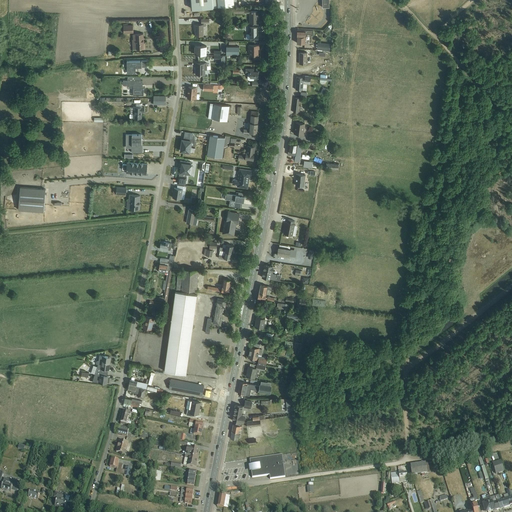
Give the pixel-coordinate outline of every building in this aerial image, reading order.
[(191,0),(192,9),(233,6),(232,0),(191,0)] [(250,23),(258,23),(257,11),(250,11),(249,10),(244,10),(244,7),(234,7),(234,13),(249,13),(250,23)] [(194,24),(194,30),(195,30),(195,36),(203,36),(203,24),(194,24)] [(250,27),(250,34),(246,34),(246,39),(258,39),(258,27),(250,27)] [(297,36),(297,43),(305,43),(305,33),(312,34),(313,31),(305,30),(305,31),(297,31),(297,36)] [(133,34),(133,39),(132,40),(132,49),(145,48),(145,43),(144,43),(143,33),(133,34)] [(249,51),(249,55),(258,55),(258,49),(259,49),(259,44),(248,44),(248,51),(249,51)] [(207,45),(195,45),(195,54),(206,55),(207,45)] [(228,46),(226,46),(226,54),(239,54),(239,46),(235,46),(228,46)] [(134,61),(129,61),(129,74),(135,74),(135,73),(135,70),(135,67),(142,67),(147,67),(147,64),(147,61),(134,61)] [(204,75),(205,70),(207,70),(207,63),(196,63),(195,67),(196,67),(196,75),(204,75)] [(254,80),(254,77),(258,77),(258,71),(254,71),(254,69),(246,68),(246,72),(247,72),(247,78),(248,79),(248,80),(249,80),(254,80)] [(327,77),(327,74),(321,73),(321,81),(330,81),(331,78),(327,77)] [(303,90),(303,81),(310,81),(311,76),(305,76),(305,77),(296,77),(295,89),(303,90)] [(123,80),(123,83),(123,85),(127,85),(128,85),(133,85),(133,86),(133,87),(133,88),(133,91),(133,92),(133,95),(139,95),(144,95),(144,91),(144,88),(142,88),(142,86),(142,85),(143,85),(143,83),(143,80),(141,80),(139,80),(135,80),(132,80),(130,80),(129,80),(128,80),(127,80),(123,80)] [(189,99),(190,99),(190,98),(196,99),(199,99),(199,95),(198,94),(197,93),(195,93),(196,87),(188,87),(187,98),(189,98),(189,99)] [(295,98),(293,112),(299,113),(300,110),(301,109),(301,106),(301,103),(302,103),(303,99),(295,98)] [(227,121),(229,106),(214,104),(212,119),(227,121)] [(130,114),(129,115),(129,117),(130,118),(131,118),(133,118),(142,119),(142,112),(144,112),(144,107),(142,107),(133,107),(133,114),(131,114),(130,114)] [(257,133),(259,112),(251,111),(250,129),(244,129),(243,133),(250,134),(250,132),(257,133)] [(304,124),(294,122),(293,134),(302,135),(304,124)] [(141,152),(141,134),(132,134),(132,135),(128,134),(128,135),(128,147),(132,147),(131,148),(131,152),(141,152)] [(181,143),(180,151),(183,151),(188,152),(189,152),(190,147),(195,148),(196,140),(194,140),(195,137),(185,135),(185,136),(184,140),(183,139),(182,143),(181,143)] [(225,137),(210,135),(207,155),(222,157),(223,147),(224,147),(227,146),(228,143),(229,143),(229,142),(230,142),(230,136),(225,136),(225,137)] [(288,150),(288,154),(293,155),(296,156),(295,161),(300,162),(302,145),(297,144),(289,143),(288,150)] [(255,147),(247,145),(246,152),(245,156),(239,155),(238,159),(245,160),(245,159),(253,160),(254,154),(255,147)] [(179,168),(178,173),(180,173),(178,184),(185,185),(186,174),(190,175),(192,163),(180,161),(179,166),(181,166),(181,168),(179,168)] [(123,164),(122,170),(126,170),(126,173),(130,173),(135,174),(135,173),(138,173),(138,174),(143,174),(146,174),(147,169),(147,164),(138,163),(127,162),(127,164),(123,164)] [(248,179),(249,175),(251,175),(252,173),(252,171),(240,169),(239,173),(238,180),(235,180),(233,180),(233,182),(232,184),(235,184),(238,185),(237,186),(247,188),(248,183),(248,179)] [(305,175),(296,174),(296,178),(296,185),(304,186),(305,175)] [(20,187),(18,210),(44,212),(45,189),(20,187)] [(174,188),(172,197),(181,199),(183,189),(174,188)] [(244,199),(244,196),(243,196),(243,194),(243,192),(239,192),(238,192),(238,194),(238,195),(231,194),(225,193),(225,196),(225,199),(230,200),(235,201),(234,205),(234,207),(241,208),(242,205),(242,202),(243,202),(244,199)] [(140,204),(139,204),(140,195),(129,195),(128,200),(130,200),(129,209),(139,209),(140,204)] [(197,216),(194,215),(195,210),(189,209),(186,223),(196,225),(197,216)] [(235,228),(236,224),(237,224),(239,214),(228,212),(226,222),(225,221),(223,233),(232,235),(233,228),(235,228)] [(286,222),(283,234),(292,236),(295,224),(294,224),(294,221),(287,219),(287,222),(286,222)] [(170,250),(172,243),(163,242),(163,244),(160,244),(160,248),(170,250)] [(220,247),(219,250),(220,250),(225,251),(232,252),(233,246),(226,244),(226,245),(223,244),(223,247),(220,247)] [(289,257),(290,249),(278,247),(277,255),(289,257)] [(225,251),(220,250),(218,258),(224,259),(224,258),(231,259),(232,252),(225,251)] [(169,255),(169,259),(161,258),(160,261),(173,263),(174,256),(169,255)] [(159,271),(158,272),(168,274),(168,270),(171,270),(172,269),(172,268),(173,264),(172,264),(160,262),(159,271)] [(272,266),(264,264),(262,277),(275,280),(276,274),(271,273),(272,266)] [(196,290),(198,270),(183,269),(182,289),(196,290)] [(147,298),(165,301),(166,301),(171,270),(168,270),(168,274),(166,281),(164,280),(162,289),(165,289),(164,298),(159,297),(148,295),(148,296),(147,298)] [(228,292),(231,280),(223,279),(222,288),(208,286),(207,290),(221,292),(221,291),(228,292)] [(260,285),(259,291),(266,293),(267,289),(270,290),(270,286),(260,285)] [(266,293),(259,291),(258,298),(273,301),(274,298),(267,297),(267,298),(265,297),(266,294),(266,293)] [(185,374),(196,296),(176,293),(165,371),(185,374)] [(216,307),(214,319),(221,321),(224,308),(225,309),(227,300),(217,298),(215,307),(216,307)] [(298,313),(287,311),(286,317),(294,318),(294,319),(297,320),(298,313)] [(154,318),(146,316),(143,328),(151,330),(154,318)] [(263,328),(265,318),(256,317),(255,327),(263,328)] [(258,363),(265,365),(267,358),(261,357),(263,350),(259,349),(260,345),(254,343),(253,347),(250,346),(248,357),(258,359),(258,363)] [(95,374),(92,381),(107,383),(108,376),(107,376),(103,375),(104,369),(108,370),(109,370),(111,357),(99,355),(98,360),(97,360),(96,361),(96,362),(96,363),(97,364),(98,364),(95,374)] [(264,370),(265,366),(257,365),(256,368),(248,366),(246,376),(254,378),(255,374),(257,374),(257,371),(259,372),(259,369),(264,370)] [(130,379),(129,384),(145,388),(145,389),(146,389),(147,383),(143,382),(143,383),(130,379)] [(203,385),(171,379),(169,389),(202,395),(203,385)] [(240,382),(238,394),(245,395),(249,396),(251,389),(259,391),(270,393),(271,386),(260,384),(260,386),(247,383),(240,382)] [(145,388),(129,384),(127,389),(132,390),(132,392),(138,393),(137,397),(143,398),(144,393),(145,390),(145,389),(145,388)] [(138,407),(140,402),(131,400),(132,399),(125,398),(123,405),(130,406),(130,405),(138,407)] [(192,401),(187,401),(186,408),(187,408),(186,415),(193,416),(193,413),(198,414),(200,402),(192,401)] [(235,405),(233,420),(239,422),(240,421),(243,422),(244,418),(245,414),(241,413),(242,406),(235,405)] [(130,414),(124,412),(120,425),(126,426),(128,417),(129,418),(130,414)] [(189,423),(189,427),(193,428),(194,424),(196,424),(195,427),(202,428),(203,424),(196,422),(196,421),(190,420),(189,423)] [(240,434),(238,433),(239,429),(241,429),(241,426),(240,426),(241,423),(236,422),(235,425),(233,424),(230,438),(237,440),(237,438),(240,438),(240,434)] [(119,427),(117,435),(127,437),(129,429),(125,428),(119,427)] [(202,428),(195,427),(195,429),(194,429),(193,435),(201,436),(203,428),(202,428)] [(141,432),(139,438),(147,440),(148,433),(141,432)] [(125,455),(128,443),(120,441),(116,452),(125,455)] [(186,453),(185,456),(198,458),(200,449),(190,447),(187,447),(186,453)] [(270,479),(285,477),(282,455),(249,460),(250,466),(251,466),(252,471),(251,471),(252,478),(269,475),(270,479)] [(198,458),(185,456),(183,465),(187,465),(187,466),(196,467),(198,458)] [(124,475),(129,476),(131,468),(126,467),(125,470),(122,470),(123,465),(118,463),(119,460),(112,459),(110,467),(117,469),(116,472),(124,475)] [(500,460),(492,463),(496,474),(504,472),(500,460)] [(428,463),(425,463),(410,465),(412,476),(421,474),(425,474),(427,473),(430,473),(428,463)] [(188,480),(187,485),(194,486),(195,481),(196,476),(197,471),(189,470),(189,473),(189,475),(188,476),(188,480)] [(406,472),(399,473),(391,474),(392,484),(400,483),(407,482),(406,472)] [(1,488),(1,489),(11,492),(11,490),(17,491),(18,488),(19,482),(16,481),(16,482),(5,478),(3,482),(1,488)] [(38,500),(40,493),(30,490),(28,497),(38,500)] [(67,501),(64,500),(65,496),(54,492),(53,498),(57,500),(55,505),(65,508),(67,501)] [(219,493),(217,506),(224,507),(226,496),(229,496),(229,493),(225,493),(224,494),(219,493)] [(490,496),(482,498),(483,500),(482,500),(483,503),(485,509),(484,509),(484,511),(490,511),(494,510),(494,511),(492,505),(490,498),(490,496)] [(495,511),(499,509),(495,496),(490,498),(492,505),(494,504),(495,511)] [(503,508),(510,506),(507,499),(500,501),(503,508)] [(395,501),(387,504),(388,507),(389,510),(391,509),(390,506),(393,505),(394,507),(396,506),(395,504),(396,504),(395,501)]
